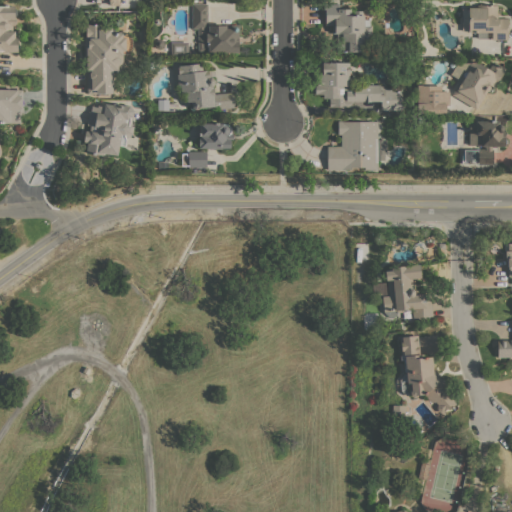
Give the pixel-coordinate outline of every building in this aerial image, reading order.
[(197,28),(191,28),(192,3),(208,3),(208,23),(218,23),(218,24),(239,25),(239,52),(208,52),(208,51),(197,51),(197,28)] [(325,14),(324,14),(324,3),(339,3),(339,8),(353,8),(353,10),(362,10),(362,15),(363,14),(364,19),(369,19),(370,24),(371,24),(372,34),(370,34),(370,40),(364,41),(364,50),(347,51),(347,52),(342,52),(342,50),(337,50),(336,40),(337,40),(337,33),(333,33),(332,25),(325,25),(325,14)] [(0,5),(15,5),(15,8),(17,8),(17,15),(15,15),(15,18),(16,18),(16,25),(13,25),(13,30),(15,30),(15,37),(18,37),(18,51),(3,52),(3,50),(0,50),(0,5)] [(468,32),(468,30),(462,30),(462,8),(468,8),(468,7),(477,7),(477,5),(497,5),(497,17),(509,17),(509,32),(507,32),(508,39),(492,39),(492,31),(487,31),(487,37),(477,37),(476,31),(468,32)] [(113,92),(87,93),(87,70),(84,70),(84,36),(86,36),(86,26),(88,26),(88,23),(103,23),(103,27),(112,27),(112,32),(120,32),(123,32),(123,34),(132,34),(132,53),(123,53),(123,74),(117,74),(117,69),(113,69),(113,92)] [(164,41),(164,45),(162,48),(157,48),(155,45),(154,41),(157,39),(161,38),(164,41)] [(188,41),(188,55),(170,55),(170,41),(188,41)] [(315,70),(314,70),(314,60),(322,60),(322,62),(349,62),(349,84),(348,84),(348,90),(353,90),(353,85),(384,84),(384,88),(402,87),(402,109),(381,109),(381,100),(380,100),(380,101),(371,101),(366,101),(354,101),(352,101),(352,105),(347,105),(347,107),(333,107),(333,106),(329,106),(329,99),(325,99),(325,98),(323,98),(323,93),(315,93),(315,70)] [(494,87),(492,86),(489,90),(487,90),(476,109),(451,94),(455,87),(456,88),(461,80),(450,74),(457,63),(471,62),(475,61),(489,69),(493,61),(506,68),(494,87)] [(202,62),(203,71),(210,70),(211,76),(214,79),(215,84),(212,86),(213,87),(214,87),(214,94),(233,92),(235,107),(219,108),(219,106),(199,108),(199,109),(194,109),(192,107),(192,101),(186,102),(186,91),(180,91),(180,85),(177,85),(177,73),(178,73),(177,67),(179,67),(178,65),(202,62)] [(440,85),(418,85),(417,113),(446,114),(447,91),(439,91),(440,85)] [(0,88),(16,89),(23,89),(22,123),(0,122),(0,88)] [(119,144),(117,155),(103,152),(103,155),(86,152),(87,142),(83,141),(85,130),(89,131),(90,125),(86,124),(88,116),(90,116),(92,105),(97,106),(97,105),(104,106),(104,103),(112,104),(113,103),(124,105),(126,104),(130,104),(134,109),(131,122),(134,125),(132,133),(126,138),(125,145),(119,144)] [(378,139),(386,139),(386,153),(384,153),(384,159),(377,159),(377,169),(364,169),(364,166),(350,167),(350,168),(328,169),(327,146),(341,145),(341,134),(338,134),(338,120),(342,120),(342,121),(377,121),(378,139)] [(492,145),(492,148),(493,148),(493,164),(461,163),(461,160),(464,160),(464,149),(478,149),(478,148),(485,149),(485,147),(483,147),(483,145),(469,145),(469,120),(498,121),(498,124),(500,124),(502,126),(502,131),(505,131),(504,137),(507,139),(507,143),(505,145),(492,145)] [(199,147),(199,145),(198,145),(199,138),(199,122),(223,123),(223,124),(227,124),(230,127),(230,133),(233,133),(233,140),(230,140),(230,148),(199,147)] [(206,150),(206,153),(208,153),(208,164),(205,164),(206,166),(188,166),(188,151),(206,150)] [(383,311),(382,296),(388,295),(387,279),(385,280),(384,270),(391,270),(390,266),(419,263),(420,277),(412,278),(413,287),(426,286),(427,293),(430,293),(432,315),(404,318),(403,311),(396,312),(396,310),(383,311)] [(417,334),(419,353),(422,353),(422,356),(431,355),(433,373),(437,378),(442,378),(445,380),(446,384),(444,387),(447,390),(445,392),(455,401),(454,402),(455,403),(450,408),(448,406),(442,412),(439,411),(436,408),(437,405),(438,404),(435,401),(434,401),(430,401),(423,393),(418,393),(416,396),(413,396),(410,394),(406,395),(400,390),(399,379),(403,373),(405,373),(405,371),(404,372),(403,359),(399,359),(399,354),(400,354),(398,336),(417,334)] [(497,339),(511,339),(511,356),(497,356),(497,339)] [(83,366),(90,370),(87,376),(80,372),(83,366)] [(404,404),(404,416),(392,415),(392,404),(404,404)] [(425,478),(418,477),(421,461),(428,463),(425,478)]
